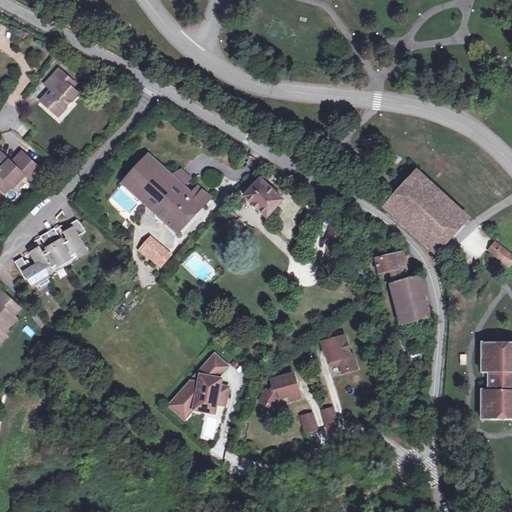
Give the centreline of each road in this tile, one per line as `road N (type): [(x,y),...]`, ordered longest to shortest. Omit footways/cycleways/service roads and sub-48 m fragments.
road 1 (residential): [(157,89),(370,211),(416,247),(439,304),(435,469)]
road 2 (residential): [(511,166),(451,117),(267,90),(226,75),(145,0)]
road 3 (residential): [(0,262),(157,89)]
road 4 (residential): [(0,3),(157,89)]
